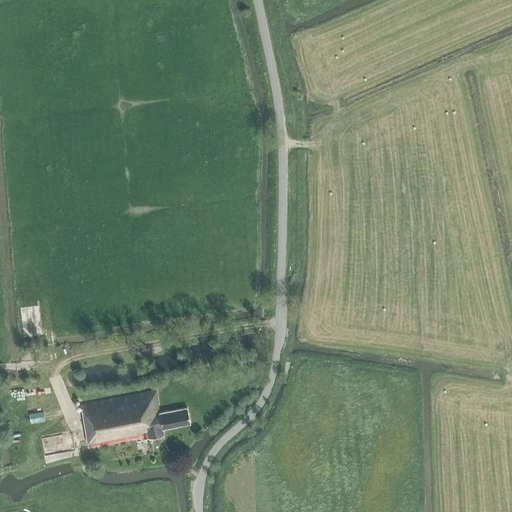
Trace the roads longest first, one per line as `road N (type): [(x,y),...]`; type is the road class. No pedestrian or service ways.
road 1 (unclassified): [(198,511),(209,459),(259,403),(278,357),(279,103),(259,0)]
road 2 (track): [(281,319),(74,357),(54,376),(72,416)]
